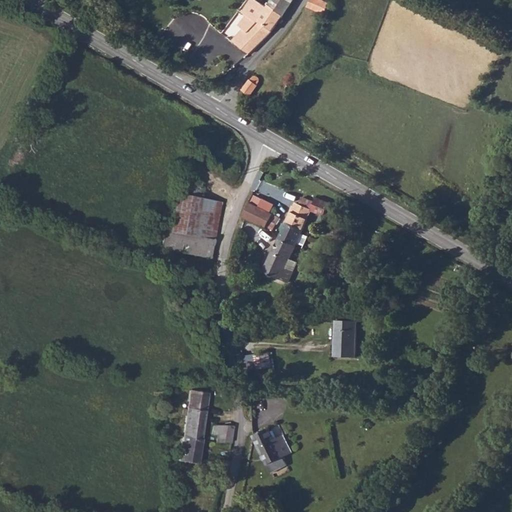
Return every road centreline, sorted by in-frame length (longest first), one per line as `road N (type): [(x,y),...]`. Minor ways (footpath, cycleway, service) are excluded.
road 1 (unclassified): [(229,511),(240,423),(222,258),(267,137)]
road 2 (secondary): [(511,282),(267,137)]
road 3 (secondary): [(217,108),(22,0)]
road 4 (unclassified): [(217,108),(306,0)]
